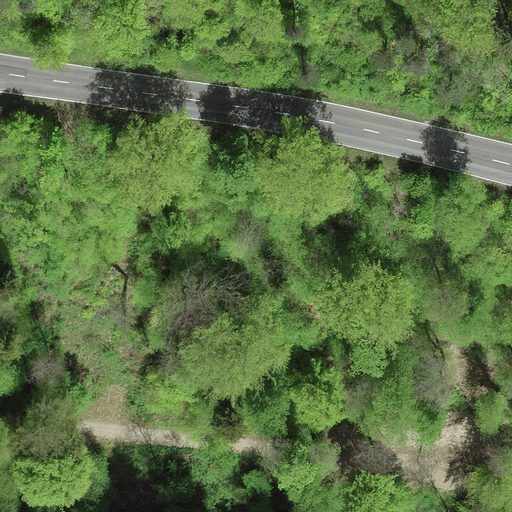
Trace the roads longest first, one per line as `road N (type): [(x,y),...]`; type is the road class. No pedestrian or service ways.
road 1 (primary): [(511,164),(282,112),(0,72)]
road 2 (track): [(511,482),(272,437),(0,406)]
